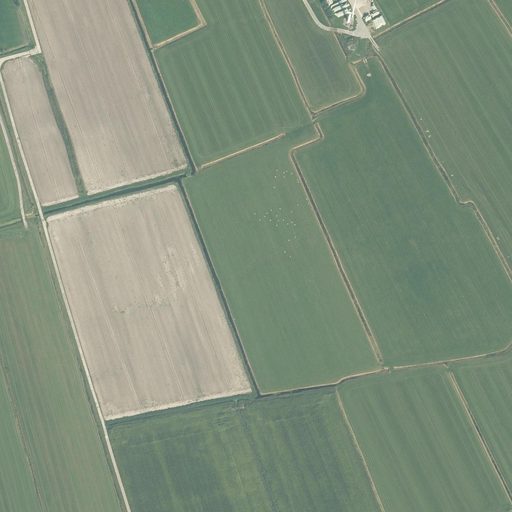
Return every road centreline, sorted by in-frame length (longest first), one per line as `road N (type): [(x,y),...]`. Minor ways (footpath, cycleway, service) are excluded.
road 1 (track): [(0,76),(129,511)]
road 2 (track): [(347,32),(368,35),(382,51),(511,264)]
